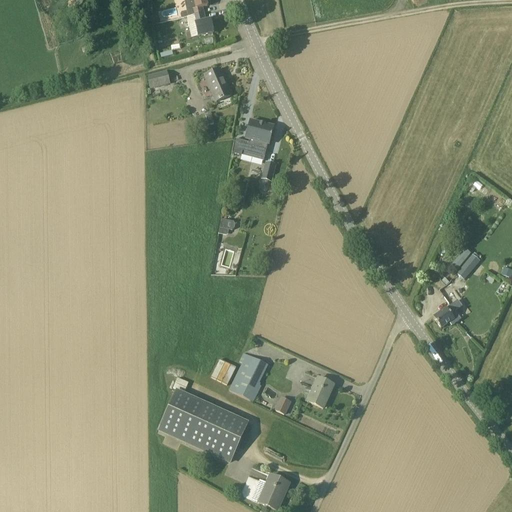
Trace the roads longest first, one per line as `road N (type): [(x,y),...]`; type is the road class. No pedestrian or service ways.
road 1 (tertiary): [(405,311),(299,136),(240,0)]
road 2 (track): [(257,40),(0,109)]
road 3 (track): [(257,40),(511,2)]
road 4 (unclassified): [(313,511),(405,311)]
road 5 (track): [(324,489),(254,456),(248,416),(192,390)]
road 6 (tertiary): [(511,454),(405,311)]
